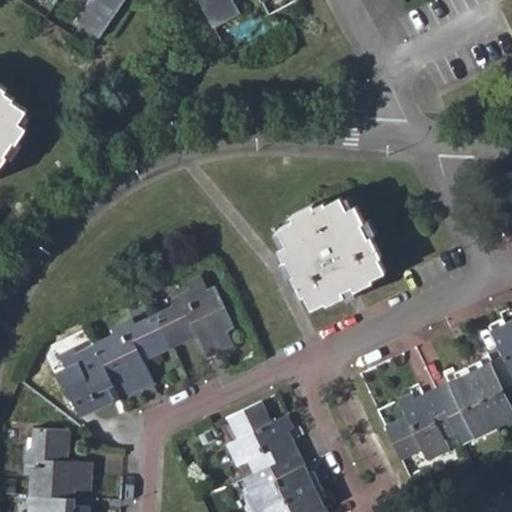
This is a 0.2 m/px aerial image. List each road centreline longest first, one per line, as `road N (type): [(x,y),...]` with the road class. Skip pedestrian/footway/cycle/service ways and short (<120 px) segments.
road 1 (residential): [(408,138),(253,132),(171,150),(74,203),(21,261),(0,301)]
road 2 (residential): [(489,269),(154,426),(144,438),(142,511)]
road 3 (residential): [(408,138),(344,0)]
road 4 (residential): [(489,269),(434,140)]
